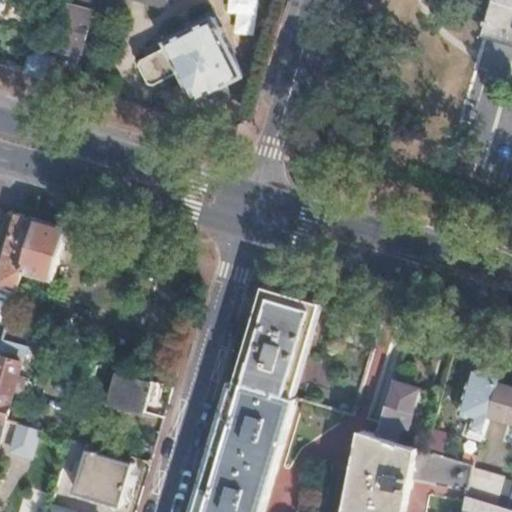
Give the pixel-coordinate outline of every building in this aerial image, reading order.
[(70,0),(54,55),(77,62),(83,42),(88,44),(93,28),(88,26),(92,13),(85,10),(88,0),(70,0)] [(164,0),(124,0),(161,12),(164,0)] [(511,0),(490,0),(481,34),(511,43),(511,0)] [(267,16),(230,17),(231,30),(267,30),(267,16)] [(245,74),(213,17),(164,44),(165,47),(138,63),(152,87),(180,72),(196,101),(213,92),(226,85),(245,74)] [(47,79),(54,55),(39,51),(28,55),(23,72),(47,79)] [(225,97),(231,94),(226,85),(213,92),(218,101),(225,97)] [(23,271),(37,219),(16,214),(4,254),(0,271),(0,294),(15,299),(23,271)] [(53,279),(68,229),(37,219),(23,271),(53,279)] [(304,360),(321,302),(268,285),(263,287),(247,343),(258,346),(253,361),(289,372),(294,357),(304,360)] [(32,347),(39,320),(11,313),(3,339),(28,346),(32,347)] [(364,326),(347,321),(342,338),(359,344),(364,326)] [(25,385),(26,381),(24,377),(20,375),(28,346),(3,339),(0,351),(0,417),(7,419),(16,390),(19,391),(21,390),(23,388),(25,385)] [(293,396),(304,360),(294,357),(289,372),(253,361),(258,346),(247,343),(236,380),(293,396)] [(488,416),(496,392),(498,383),(501,375),(471,366),(460,403),(465,404),(461,416),(472,419),(467,435),(481,439),(488,416)] [(146,414),(156,383),(120,372),(111,404),(146,414)] [(264,511),(298,398),(293,396),(236,380),(228,407),(204,489),(214,492),(213,495),(207,511),(264,511)] [(408,426),(420,388),(395,380),(379,436),(397,442),(403,424),(408,426)] [(511,423),(511,387),(498,383),(496,392),(488,416),(511,423)] [(19,422),(11,452),(36,459),(44,429),(19,422)] [(405,511),(410,490),(395,487),(390,503),(371,499),(374,480),(360,477),(369,433),(362,430),(346,511),(405,511)] [(440,455),(446,434),(433,430),(427,451),(440,455)] [(473,465),(456,460),(440,455),(397,442),(379,436),(369,433),(360,477),(374,480),(371,499),(390,503),(395,487),(410,490),(413,480),(468,490),(472,471),(473,465)] [(122,507),(135,463),(90,449),(76,492),(122,507)] [(473,465),(476,454),(459,449),(456,460),(473,465)] [(500,498),(505,480),(472,471),(468,490),(467,496),(499,504),(500,498)] [(207,511),(214,492),(204,489),(197,511),(207,511)] [(511,511),(511,508),(509,507),(499,504),(467,496),(463,511),(511,511)]
